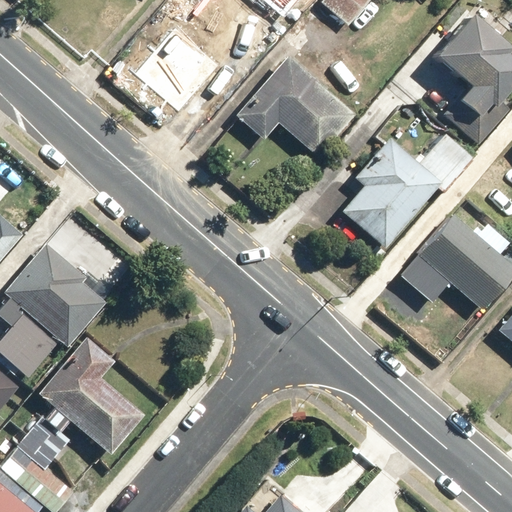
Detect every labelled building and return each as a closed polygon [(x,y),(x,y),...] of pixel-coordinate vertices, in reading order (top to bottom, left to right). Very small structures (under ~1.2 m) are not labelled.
[(261,10),(248,0),(203,0),(180,29),(186,33),(157,68),(191,97),(261,10)] [(323,0),(321,3),(346,23),(364,0),(323,0)] [(511,75),(511,61),(468,23),(439,55),(473,84),(446,115),(475,139),(505,105),(494,96),(511,75)] [(258,89),(233,116),(260,140),(274,124),(314,157),(350,113),(284,58),(258,89)] [(346,210),(383,243),(435,185),(398,153),(346,210)] [(0,259),(21,236),(0,216),(0,259)] [(448,218),(418,254),(479,305),(509,269),(448,218)] [(24,310),(57,342),(65,349),(106,303),(81,281),(84,276),(45,243),(3,291),(24,310)] [(511,315),(500,330),(511,340),(511,315)] [(83,337),(34,393),(104,453),(139,413),(97,377),(110,361),(83,337)] [(0,404),(19,384),(0,367),(0,404)] [(31,511),(0,485),(0,511),(31,511)] [(252,511),(242,504),(235,511),(295,511),(277,497),(264,511),(252,511)]
